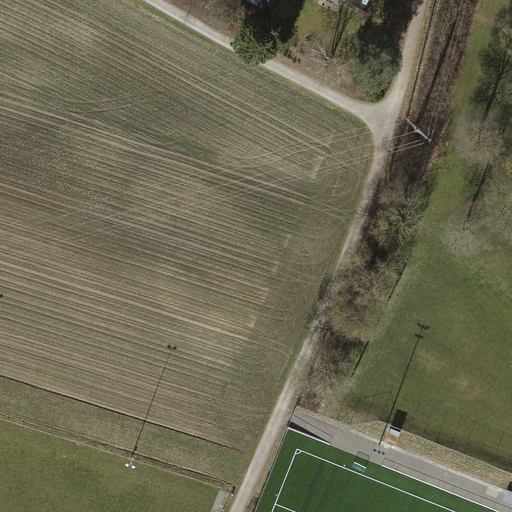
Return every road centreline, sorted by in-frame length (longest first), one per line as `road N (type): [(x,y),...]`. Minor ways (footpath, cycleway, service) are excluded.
road 1 (track): [(237,511),(389,125)]
road 2 (track): [(152,0),(389,125)]
road 3 (track): [(389,125),(421,0)]
